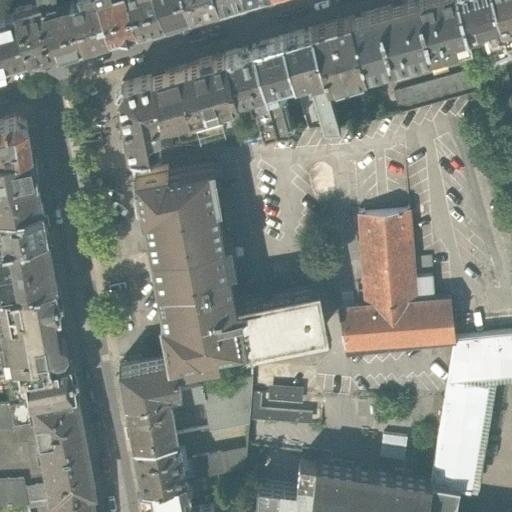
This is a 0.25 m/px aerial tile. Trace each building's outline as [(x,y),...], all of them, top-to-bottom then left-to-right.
[(82,42),(69,0),(57,4),(55,0),(40,0),(40,1),(55,50),(82,42)] [(109,34),(98,0),(69,0),(82,42),(109,34)] [(127,0),(98,0),(109,34),(136,26),(127,0)] [(163,19),(156,0),(127,0),(136,26),(163,19)] [(190,11),(186,0),(156,0),(163,19),(190,11)] [(215,0),(186,0),(190,11),(217,3),(215,0)] [(413,0),(404,3),(384,9),(398,60),(435,49),(420,0),(413,0)] [(420,0),(435,49),(471,39),(467,27),(459,0),(420,0)] [(508,43),(495,0),(459,0),(467,27),(484,22),(489,29),(495,48),(501,45),(508,43)] [(511,0),(495,0),(508,43),(501,45),(504,57),(511,53),(511,0)] [(55,50),(40,1),(25,5),(14,9),(15,14),(28,57),(55,50)] [(365,70),(398,60),(384,9),(365,14),(350,18),(365,70)] [(0,65),(28,57),(15,14),(0,17),(0,65)] [(365,70),(350,18),(327,25),(311,29),(326,83),(365,72),(365,70)] [(326,83),(311,29),(296,34),(282,38),(294,77),(294,78),(308,74),(311,85),(312,85),(323,126),(339,125),(326,83)] [(294,77),(282,38),(265,43),(253,46),(277,128),(292,128),(283,96),(286,95),(282,81),(294,77)] [(504,57),(501,45),(476,57),(478,65),(484,86),(489,102),(511,95),(511,88),(503,57),(504,57)] [(244,49),(224,54),(236,94),(248,91),(253,104),(256,103),(264,132),(277,128),(253,46),(244,49)] [(236,94),(224,54),(186,65),(151,75),(164,119),(177,116),(184,120),(201,115),(203,120),(217,115),(222,114),(220,109),(225,102),(237,98),(236,94)] [(478,65),(393,90),(399,111),(484,86),(478,65)] [(124,83),(118,94),(123,120),(129,151),(158,146),(159,148),(172,147),(164,119),(151,75),(124,83)] [(294,77),(282,81),(286,95),(298,91),(294,78),(294,77)] [(310,90),(300,93),(309,124),(319,121),(310,90)] [(249,137),(240,109),(222,114),(217,115),(226,143),(249,137)] [(15,115),(0,119),(0,154),(31,149),(27,131),(25,121),(15,115)] [(31,149),(0,154),(0,183),(36,177),(33,163),(31,149)] [(159,311),(167,354),(177,367),(219,359),(216,345),(324,324),(316,282),(236,298),(230,263),(236,261),(230,233),(224,234),(218,200),(221,199),(213,160),(168,168),(167,164),(132,171),(141,215),(143,215),(152,262),(161,311),(159,311)] [(0,183),(0,212),(41,204),(38,189),(36,177),(0,183)] [(43,216),(41,204),(0,212),(0,240),(46,232),(43,216)] [(412,253),(409,205),(357,209),(365,297),(433,291),(429,251),(412,253)] [(46,232),(0,240),(0,289),(55,279),(51,259),(46,232)] [(58,296),(55,279),(0,289),(0,361),(7,361),(13,393),(19,391),(20,400),(32,399),(78,399),(70,360),(57,363),(54,349),(55,349),(57,350),(64,349),(67,344),(66,339),(61,336),(54,337),(53,338),(52,339),(47,313),(61,310),(58,296)] [(433,291),(365,297),(350,298),(337,299),(345,344),(362,342),(363,346),(414,340),(413,337),(455,332),(455,331),(450,290),(433,291)] [(444,394),(431,478),(458,483),(469,485),(488,366),(511,363),(511,324),(455,331),(455,332),(444,394)] [(181,385),(177,367),(167,354),(146,358),(120,363),(126,396),(181,385)] [(205,400),(204,400),(209,425),(248,418),(248,416),(250,388),(251,372),(202,382),(205,400)] [(129,413),(134,439),(176,432),(171,406),(204,400),(205,400),(202,382),(181,385),(126,396),(129,413)] [(301,392),(302,385),(268,383),(268,398),(301,400),(301,392)] [(260,389),(250,388),(248,416),(310,420),(311,408),(259,405),(260,389)] [(20,400),(0,400),(0,425),(13,425),(13,422),(35,418),(32,399),(20,400)] [(32,399),(35,418),(48,481),(50,497),(50,501),(50,511),(93,511),(93,489),(95,489),(85,440),(78,399),(32,399)] [(138,459),(142,482),(219,467),(242,463),(243,453),(245,453),(246,444),(191,454),(192,460),(186,461),(187,466),(183,466),(176,432),(134,439),(138,459)] [(257,480),(254,502),(252,511),(425,511),(431,478),(300,459),(296,486),(257,480)] [(213,511),(215,496),(219,467),(142,482),(145,497),(147,511),(213,511)] [(23,476),(0,476),(0,502),(27,501),(24,485),(23,476)] [(453,511),(458,483),(431,478),(425,511),(453,511)] [(48,481),(24,485),(27,501),(28,505),(50,501),(50,497),(48,481)] [(215,496),(213,511),(252,511),(254,502),(215,496)]
